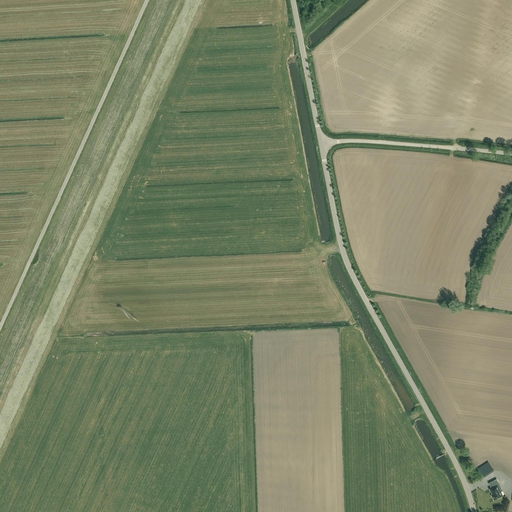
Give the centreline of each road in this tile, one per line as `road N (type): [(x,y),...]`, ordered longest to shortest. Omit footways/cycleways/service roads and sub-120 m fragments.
road 1 (tertiary): [(473,511),(457,465),(346,262),(321,143)]
road 2 (track): [(0,328),(147,0)]
road 3 (unclassified): [(511,154),(321,143)]
road 4 (tertiary): [(321,143),(293,0)]
